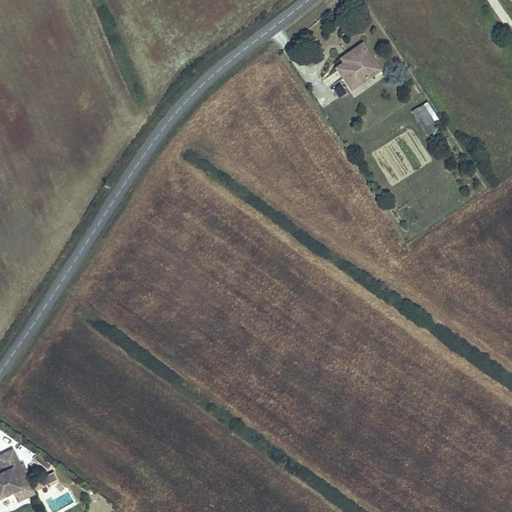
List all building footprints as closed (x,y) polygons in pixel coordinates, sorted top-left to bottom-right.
[(349,57),(334,66),(348,87),(374,71),(362,51),(364,49),(361,43),(346,53),(349,57)] [(425,102),(411,112),(427,135),(441,125),(425,102)] [(10,453),(0,456),(0,473),(0,474),(0,498),(9,495),(25,488),(20,476),(17,468),(10,453)] [(41,486),(57,480),(53,471),(37,477),(41,486)] [(53,511),(62,511),(77,503),(63,480),(42,493),(53,511)] [(9,495),(13,504),(29,497),(25,488),(9,495)]
